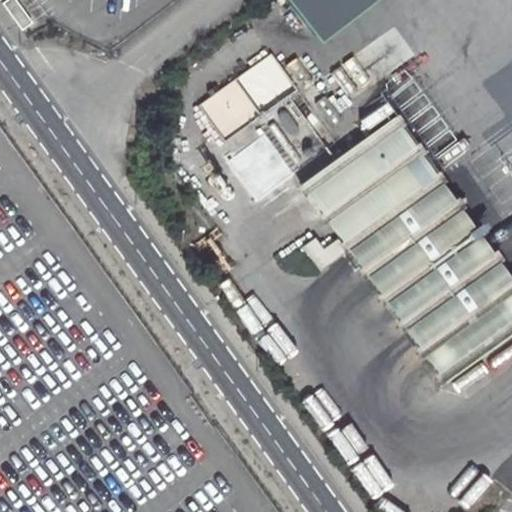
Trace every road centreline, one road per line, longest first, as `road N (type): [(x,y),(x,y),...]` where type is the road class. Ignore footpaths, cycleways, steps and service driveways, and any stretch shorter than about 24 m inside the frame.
road 1 (tertiary): [(0,67),(319,511)]
road 2 (unknown): [(272,271),(398,449),(412,456),(442,450),(511,397)]
road 3 (unknown): [(407,0),(511,160)]
